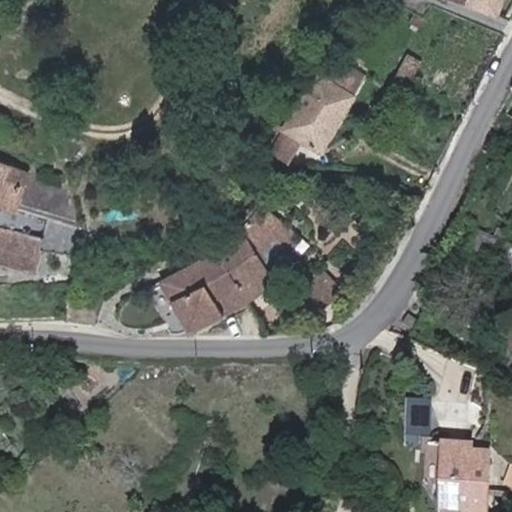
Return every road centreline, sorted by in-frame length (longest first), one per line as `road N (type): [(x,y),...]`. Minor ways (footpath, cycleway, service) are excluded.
road 1 (unclassified): [(511,62),(396,295),(363,330),(321,345),(0,342)]
road 2 (track): [(211,0),(188,85),(167,122),(115,134),(67,126),(0,91)]
road 3 (track): [(363,330),(352,365),(348,446),(309,511)]
